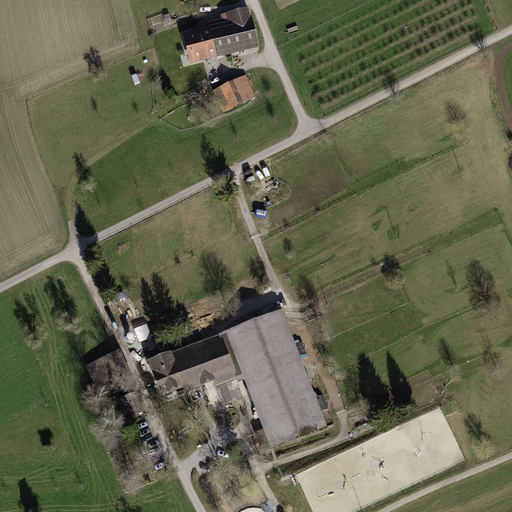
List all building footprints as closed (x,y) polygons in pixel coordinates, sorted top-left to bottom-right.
[(219,29),(210,31),(217,55),(223,54),(257,45),(248,12),(226,18),(227,22),(217,24),(219,29)] [(157,20),(161,32),(169,29),(165,18),(157,20)] [(217,55),(210,31),(186,37),(192,61),(217,55)] [(225,111),(255,98),(245,77),(239,80),(239,81),(216,92),(225,111)] [(273,448),(324,428),(280,314),(229,333),(266,430),(273,448)] [(134,330),(140,343),(152,338),(146,324),(134,330)] [(223,382),(235,378),(220,337),(170,356),(183,387),(202,380),(206,392),(205,392),(210,403),(220,399),(215,386),(215,385),(223,382)] [(130,378),(118,352),(101,360),(103,365),(90,371),(100,392),(120,383),(127,397),(109,405),(115,419),(133,411),(135,415),(142,412),(139,403),(141,401),(131,377),(130,378)] [(183,387),(170,356),(170,355),(150,363),(154,373),(155,373),(163,395),(183,387)] [(223,382),(215,385),(223,404),(231,401),(223,382)] [(273,448),(266,430),(258,433),(265,451),(267,452),(274,449),(273,448)]
